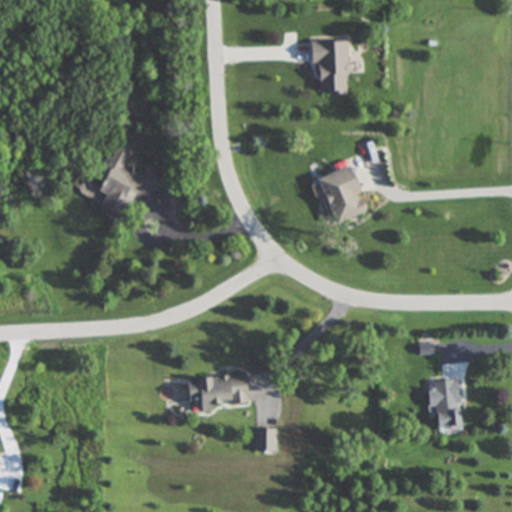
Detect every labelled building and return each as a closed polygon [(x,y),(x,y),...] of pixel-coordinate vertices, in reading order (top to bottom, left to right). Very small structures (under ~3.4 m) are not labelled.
[(346,42),(308,43),(308,65),(316,65),(316,94),(346,94),(346,42)] [(131,152),(117,145),(112,146),(100,168),(100,176),(97,183),(97,192),(99,193),(100,208),(111,214),(116,213),(127,193),(155,192),(154,171),(131,172),(123,168),(131,152)] [(315,180),(333,224),(365,211),(347,167),(315,180)] [(191,378),(192,384),(183,384),(184,401),(195,400),(196,413),(212,412),(211,406),(246,403),(244,375),(191,378)] [(429,429),(458,427),(456,381),(427,382),(429,429)]
